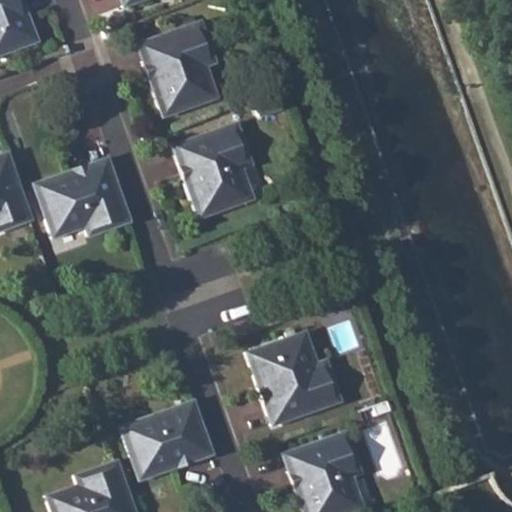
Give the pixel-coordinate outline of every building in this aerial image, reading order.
[(18,19),(11,0),(0,0),(0,53),(33,41),(24,17),(18,19)] [(11,0),(18,19),(24,17),(17,0),(11,0)] [(148,61),(153,76),(150,77),(164,115),(206,100),(195,69),(201,67),(210,63),(195,22),(138,42),(145,62),(148,61)] [(132,44),(158,117),(164,115),(150,77),(153,76),(148,61),(145,62),(138,42),(132,44)] [(212,98),(201,67),(195,69),(206,100),(212,98)] [(184,163),(189,177),(186,178),(200,217),(242,201),(231,170),(236,168),(246,165),(231,123),(174,143),(181,164),(184,163)] [(168,145),(194,218),(200,217),(186,178),(189,177),(184,163),(181,164),(174,143),(168,145)] [(102,158),(29,184),(31,190),(69,176),(71,179),(85,174),(84,171),(105,164),(102,158)] [(0,229),(26,220),(5,159),(0,160),(0,229)] [(46,232),(78,221),(80,226),(83,236),(125,221),(105,164),(84,171),(85,174),(71,179),(69,176),(31,190),(46,232)] [(248,200),(236,168),(231,170),(242,201),(248,200)] [(49,238),(80,226),(78,221),(46,232),(49,238)] [(295,334),(305,365),(311,363),(300,332),(295,334)] [(273,423),(336,402),(321,360),(311,363),(305,365),(295,334),(247,350),(261,389),(264,388),(269,403),(266,403),(273,423)] [(269,403),(264,388),(261,389),(247,350),(242,353),(267,426),(273,423),(266,403),(269,403)] [(132,475),(170,461),(170,458),(184,453),(185,456),(206,449),(183,386),(144,400),(147,406),(112,418),(132,475)] [(112,418),(147,406),(144,400),(111,412),(112,418)] [(382,401),(367,406),(371,416),(385,411),(382,401)] [(367,406),(353,411),(357,420),(371,416),(367,406)] [(341,432),(283,452),(290,472),(293,471),(298,486),(295,487),(304,511),(345,511),(352,510),(340,478),(346,476),(355,473),(341,432)] [(184,453),(170,458),(170,461),(132,475),(134,480),(207,454),(206,449),(185,456),(184,453)] [(277,454),(298,511),(304,511),(295,487),(298,486),(293,471),(290,472),(283,452),(277,454)] [(129,511),(112,461),(70,476),(74,485),(76,491),(44,502),(47,511),(129,511)] [(357,508),(346,476),(340,478),(352,510),(357,508)] [(74,485),(42,496),(44,502),(76,491),(74,485)]
